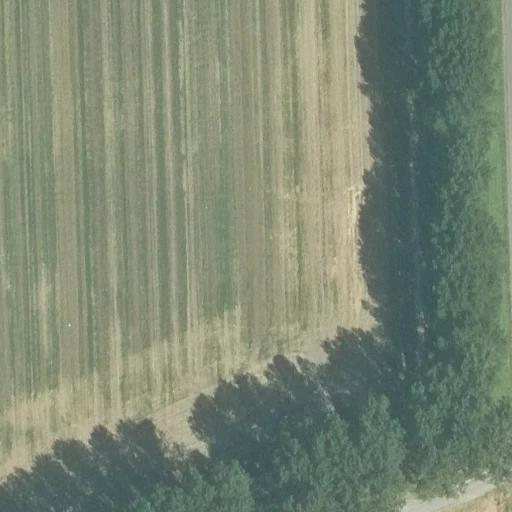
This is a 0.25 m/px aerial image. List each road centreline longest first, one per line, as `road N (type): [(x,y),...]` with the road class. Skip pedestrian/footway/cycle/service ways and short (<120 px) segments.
road 1 (track): [(389,428),(413,412),(405,0)]
road 2 (track): [(389,428),(203,511)]
